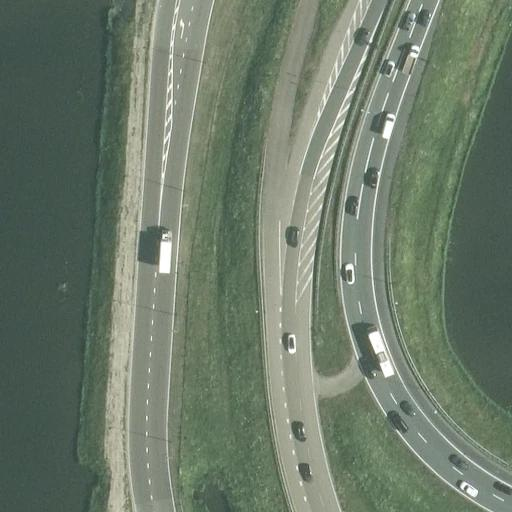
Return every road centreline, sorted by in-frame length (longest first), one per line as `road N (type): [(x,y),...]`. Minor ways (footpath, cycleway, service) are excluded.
road 1 (trunk): [(511,495),(422,428),(379,352),(363,293),(367,181),(429,0)]
road 2 (motorway): [(377,0),(312,152),(294,228),(290,387),(316,511)]
